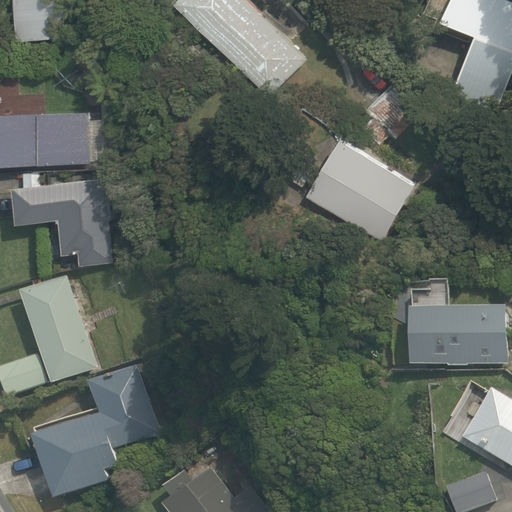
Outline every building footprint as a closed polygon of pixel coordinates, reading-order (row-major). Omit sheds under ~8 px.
[(16,0),(20,40),(67,37),(63,0),(16,0)] [(312,57),(258,0),(180,0),(179,1),(271,97),(312,57)] [(511,0),(455,0),(447,18),(480,33),(460,83),(504,102),(511,82),(511,0)] [(425,112),(396,81),(366,111),(373,118),(364,126),(381,145),(390,135),(395,141),(425,112)] [(0,110),(0,161),(94,160),(93,109),(0,110)] [(420,182),(346,136),(309,194),(384,242),(420,182)] [(305,186),(312,174),(300,168),(293,179),(305,186)] [(111,197),(109,175),(40,180),(39,172),(25,173),(26,181),(18,182),(21,219),(60,216),(61,219),(63,219),(66,251),(82,250),(83,262),(117,260),(113,217),(116,217),(114,197),(111,197)] [(71,276),(24,291),(56,384),(102,369),(71,276)] [(511,362),(511,304),(450,305),(450,281),(413,281),(414,362),(451,362),(451,364),(470,364),(471,362),(511,362)] [(51,383),(41,354),(0,367),(0,369),(9,397),(51,383)] [(117,449),(165,435),(141,366),(92,381),(104,414),(36,435),(58,500),(112,482),(108,470),(123,466),(117,449)] [(460,407),(467,394),(455,386),(447,400),(460,407)] [(511,398),(495,388),(466,437),(511,464),(511,398)] [(272,511),(273,511),(255,487),(237,500),(215,468),(196,482),(188,471),(167,486),(176,497),(167,504),(173,511),(272,511)]
